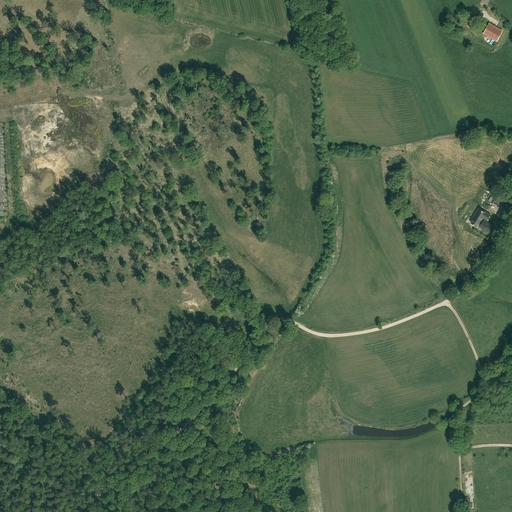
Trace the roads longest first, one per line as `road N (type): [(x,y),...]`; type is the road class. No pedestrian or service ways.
road 1 (track): [(267,324),(281,318),(318,334),(352,334),(446,301),(481,376),(478,394),(456,416),(459,447)]
road 2 (track): [(78,511),(184,425),(267,324)]
road 3 (track): [(159,268),(33,202),(19,206)]
road 4 (track): [(159,268),(267,324)]
